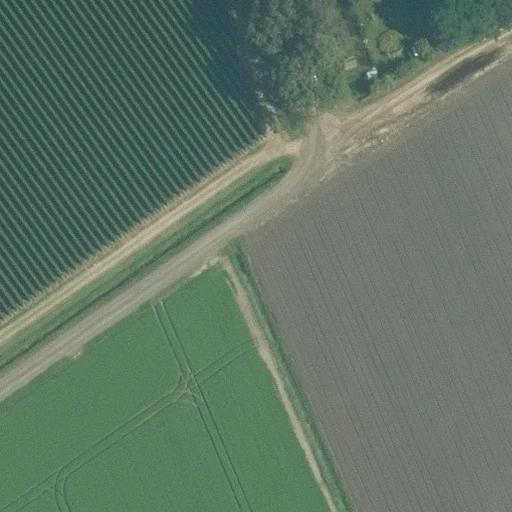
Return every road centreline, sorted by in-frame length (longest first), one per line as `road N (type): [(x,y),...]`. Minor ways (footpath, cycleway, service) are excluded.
road 1 (track): [(275,0),(317,137),(306,174),(0,389)]
road 2 (track): [(511,19),(359,119),(317,137)]
